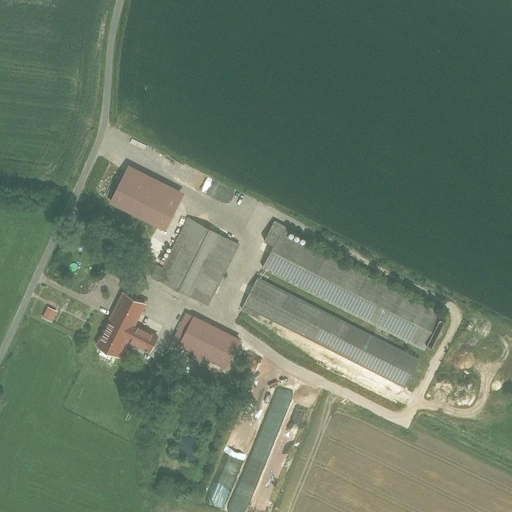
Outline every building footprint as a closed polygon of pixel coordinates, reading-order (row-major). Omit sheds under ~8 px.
[(190,190),(132,162),(114,200),(171,228),(190,190)] [(239,244),(186,217),(154,280),(208,307),(239,244)] [(272,246),(261,267),(423,350),(427,343),(433,346),(446,319),(441,316),(442,314),(285,234),(288,228),(273,220),(263,241),(272,246)] [(419,359),(257,276),(239,310),(250,315),(252,311),(404,389),(419,359)] [(146,304),(121,291),(93,345),(119,358),(127,341),(150,352),(159,334),(137,322),(146,304)] [(58,312),(46,307),(41,319),(53,324),(58,312)] [(208,323),(181,309),(162,346),(169,349),(190,360),(208,323)] [(178,368),(175,364),(170,361),(166,361),(161,362),(157,365),(155,369),(155,374),(156,379),(159,382),(163,385),(168,385),(173,384),(176,381),(178,376),(179,372),(178,368)] [(232,449),(211,504),(224,509),(245,454),(232,449)] [(253,511),(264,511),(279,469),(271,466),(269,470),(268,470),(253,511)]
